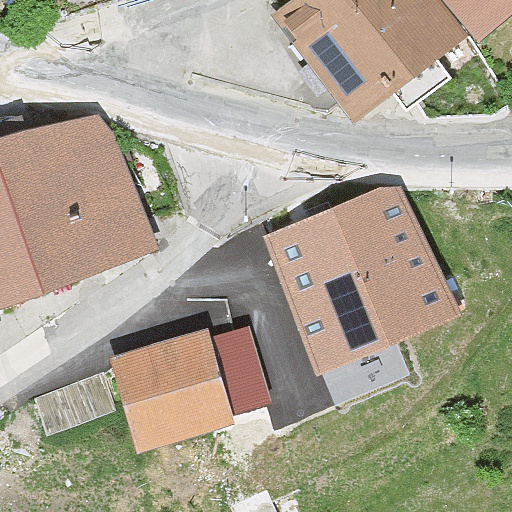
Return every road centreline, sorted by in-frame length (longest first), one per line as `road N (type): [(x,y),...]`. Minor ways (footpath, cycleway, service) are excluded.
road 1 (residential): [(261,133),(199,240),(165,275),(0,386)]
road 2 (tertiary): [(261,133),(405,155),(511,156)]
road 3 (tertiary): [(64,80),(261,133)]
road 4 (residential): [(64,80),(214,0)]
